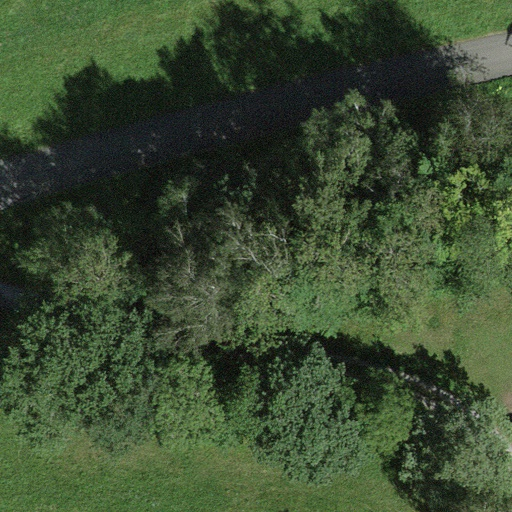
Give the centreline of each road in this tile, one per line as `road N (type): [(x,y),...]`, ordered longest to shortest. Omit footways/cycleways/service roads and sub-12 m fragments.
road 1 (track): [(511,457),(393,391),(0,291)]
road 2 (unclassified): [(0,188),(511,58)]
